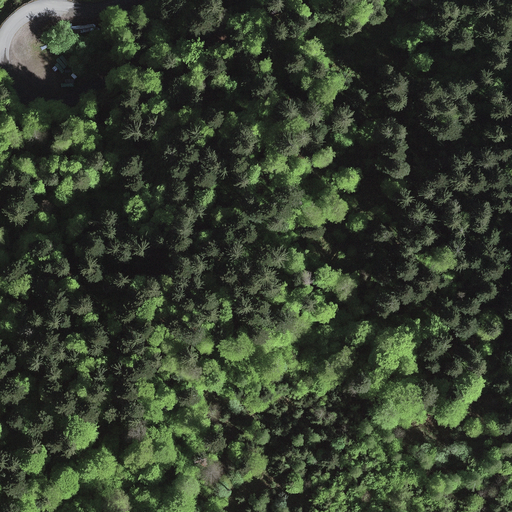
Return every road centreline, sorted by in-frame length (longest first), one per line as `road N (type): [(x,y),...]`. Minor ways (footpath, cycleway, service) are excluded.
road 1 (tertiary): [(0,56),(15,87),(42,99),(67,98),(148,57),(298,0)]
road 2 (tertiary): [(135,0),(95,10),(32,10),(10,27),(0,50)]
